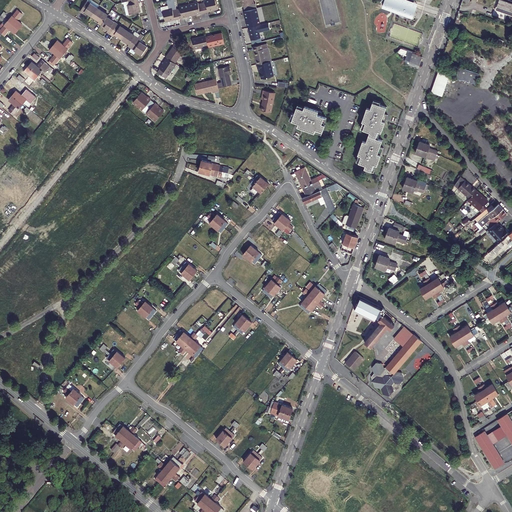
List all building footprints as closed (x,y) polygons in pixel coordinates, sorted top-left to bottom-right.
[(107,30),(106,32),(113,36),(114,34),(121,39),(128,44),(127,46),(141,55),(146,48),(139,42),(140,40),(137,38),(127,31),(120,27),(117,24),(106,17),(108,15),(97,8),(87,0),(80,11),(83,13),(84,11),(91,16),(98,21),(97,23),(100,25),(107,30)] [(138,0),(136,0),(129,2),(130,5),(128,6),(131,15),(141,12),(139,3),(138,0)] [(210,12),(210,11),(219,9),(216,0),(211,0),(207,1),(207,3),(200,4),(200,3),(182,7),(182,9),(174,11),(174,9),(164,11),(167,22),(176,20),(184,18),(184,17),(201,13),(202,14),(210,12)] [(381,0),(380,2),(384,5),(382,7),(393,11),(402,18),(404,15),(412,18),(416,9),(411,5),(413,2),(407,0),(381,0)] [(511,3),(502,0),(497,0),(495,6),(511,12),(511,3)] [(243,12),(251,41),(261,39),(259,33),(262,32),(270,30),(268,23),(260,25),(256,8),(253,9),(244,11),(243,12)] [(18,10),(9,21),(19,29),(22,24),(17,20),(22,14),(18,10)] [(15,33),(19,29),(9,21),(0,31),(4,35),(10,29),(15,33)] [(209,45),(209,46),(225,43),(223,32),(214,34),(214,35),(211,35),(207,36),(209,45)] [(58,41),(54,45),(64,54),(70,47),(72,48),(74,45),(73,44),(73,43),(71,42),(76,36),(73,34),(68,39),(65,42),(63,41),(61,43),(58,41)] [(207,36),(207,34),(194,38),(196,48),(209,45),(207,36)] [(253,46),(257,63),(270,60),(271,60),(267,43),(253,46)] [(175,44),(172,49),(181,55),(182,53),(180,52),(181,49),(175,44)] [(55,64),(64,54),(54,45),(50,50),(55,54),(50,60),(55,64)] [(141,55),(127,46),(130,48),(141,56),(141,55)] [(166,59),(167,59),(176,64),(181,55),(172,49),(166,59)] [(423,56),(406,50),(405,53),(412,55),(408,64),(419,68),(423,56)] [(176,64),(167,59),(162,69),(172,75),(177,65),(176,64)] [(32,62),(28,67),(38,75),(45,67),(47,69),(50,66),(43,60),(37,66),(32,62)] [(110,85),(118,75),(100,60),(96,66),(98,68),(94,72),(110,85)] [(270,60),(257,63),(258,68),(259,67),(261,78),(274,75),(270,60)] [(232,85),(229,75),(229,74),(229,72),(231,71),(230,66),(219,68),(222,81),(220,81),(219,82),(220,88),(232,85)] [(30,86),(38,75),(28,67),(25,71),(30,75),(25,82),(30,86)] [(460,67),(456,78),(476,85),(479,74),(460,67)] [(452,72),(440,68),(431,93),(443,97),(452,72)] [(169,81),(172,75),(162,69),(159,76),(169,81)] [(398,84),(411,89),(417,72),(410,70),(407,79),(401,76),(398,84)] [(220,90),(217,78),(196,83),(198,93),(213,90),(213,92),(220,90)] [(17,91),(13,95),(23,104),(27,99),(29,101),(34,96),(31,94),(32,93),(27,89),(22,95),(17,91)] [(274,94),(262,91),(261,99),(263,100),(260,111),(270,113),(274,94)] [(142,93),(133,103),(143,110),(151,100),(148,97),(147,97),(142,93)] [(17,111),(23,104),(13,95),(9,100),(14,105),(9,111),(16,116),(19,113),(17,111)] [(358,155),(359,155),(356,162),(366,166),(365,169),(374,172),(376,165),(377,166),(383,149),(380,147),(382,141),(378,139),(380,132),(381,132),(387,115),(383,114),(386,107),(379,105),(380,102),(373,100),(370,109),(366,108),(362,122),(363,122),(361,129),(369,132),(366,142),(362,141),(358,155)] [(155,103),(147,114),(156,121),(164,111),(159,106),(155,103)] [(305,123),(308,131),(314,133),(314,132),(321,135),(324,125),(323,125),(325,119),(320,116),(321,113),(304,106),(303,107),(297,105),(293,114),(291,113),(291,114),(305,123)] [(62,111),(60,113),(80,130),(83,127),(79,124),(81,122),(66,111),(64,113),(62,111)] [(77,133),(80,130),(60,113),(58,115),(60,118),(58,120),(73,132),(74,130),(77,133)] [(296,127),(308,131),(305,123),(291,114),(289,120),(297,124),(296,127)] [(127,121),(124,125),(141,140),(143,138),(140,136),(142,133),(127,121)] [(141,140),(124,125),(120,130),(135,142),(137,140),(139,142),(141,140)] [(175,143),(175,131),(152,132),(152,144),(175,143)] [(104,135),(111,141),(113,138),(107,132),(104,135)] [(218,142),(215,142),(216,135),(196,135),(196,148),(218,148),(218,142)] [(101,137),(93,146),(110,162),(118,153),(101,137)] [(42,149),(58,161),(66,151),(50,138),(42,149)] [(420,141),(418,147),(438,154),(440,150),(430,146),(430,145),(420,141)] [(437,158),(438,154),(418,147),(416,153),(426,156),(427,154),(437,158)] [(23,154),(18,160),(21,162),(17,166),(32,180),(41,170),(23,154)] [(203,161),(201,166),(222,172),(223,170),(220,169),(221,166),(216,165),(216,166),(213,165),(213,164),(203,161)] [(431,173),(432,169),(418,164),(416,168),(431,173)] [(221,175),(222,172),(201,166),(200,172),(218,177),(218,174),(221,175)] [(88,168),(84,173),(101,187),(103,185),(100,183),(103,180),(88,168)] [(326,177),(323,175),(311,180),(305,168),(296,172),(304,188),(319,181),(327,177),(326,177)] [(99,190),(101,187),(84,173),(80,177),(95,190),(97,187),(99,190)] [(104,176),(110,181),(113,178),(107,173),(104,176)] [(256,174),(253,178),(266,189),(269,184),(259,175),(259,176),(256,174)] [(408,177),(406,182),(426,190),(428,186),(417,182),(418,180),(408,177)] [(470,198),(476,191),(461,177),(455,185),(470,198)] [(251,185),(262,193),(266,189),(253,178),(249,182),(251,184),(251,185)] [(209,200),(210,196),(200,192),(201,191),(208,194),(210,187),(191,180),(187,191),(209,200)] [(307,196),(317,192),(315,187),(320,184),(319,181),(304,188),(307,196)] [(425,194),(426,190),(406,182),(404,188),(414,192),(414,190),(425,194)] [(9,184),(7,186),(24,201),(28,196),(14,184),(12,186),(9,184)] [(19,206),(24,201),(7,186),(4,189),(7,192),(5,194),(8,196),(9,195),(12,198),(11,199),(19,206)] [(63,186),(60,191),(77,205),(79,203),(76,201),(78,198),(75,196),(74,197),(71,195),(72,193),(63,186)] [(75,207),(77,205),(60,191),(56,195),(64,202),(66,201),(68,203),(67,204),(71,207),(73,205),(75,207)] [(323,197),(320,191),(317,192),(307,196),(303,198),(306,204),(323,197)] [(484,205),(488,201),(476,191),(470,198),(468,200),(482,213),(487,209),(484,205)] [(166,213),(183,225),(190,214),(173,203),(166,213)] [(342,223),(354,228),(357,220),(358,221),(363,208),(353,204),(349,217),(346,216),(345,216),(342,223)] [(482,213),(465,226),(472,235),(478,230),(474,225),(479,222),(483,226),(503,209),(499,204),(494,208),(492,205),(487,209),(482,213)] [(507,213),(503,209),(483,226),(475,233),(477,235),(485,229),(486,230),(490,226),(491,225),(496,220),(497,221),(507,213)] [(276,217),(295,233),(298,230),(293,225),(294,224),(280,212),(276,217)] [(56,236),(64,226),(48,213),(40,223),(56,236)] [(209,213),(208,215),(225,228),(228,223),(215,213),(212,216),(209,213)] [(208,215),(207,216),(210,219),(207,222),(218,231),(219,230),(221,232),(225,228),(208,215)] [(294,234),(295,233),(276,217),(272,221),(275,223),(275,224),(287,234),(290,231),(291,232),(292,231),(294,234)] [(462,222),(466,225),(470,221),(466,217),(462,222)] [(96,228),(93,232),(106,245),(113,238),(108,233),(110,232),(96,219),(91,224),(96,228)] [(496,222),(488,230),(499,243),(509,235),(505,230),(504,231),(503,229),(503,228),(500,225),(499,225),(496,222)] [(154,226),(144,235),(159,250),(168,241),(154,226)] [(389,228),(387,233),(408,241),(409,237),(399,233),(399,232),(389,228)] [(25,233),(21,238),(37,252),(40,250),(37,248),(39,245),(25,233)] [(358,237),(347,233),(340,252),(342,252),(341,254),(343,254),(343,256),(347,258),(350,250),(352,251),(353,247),(354,248),(358,237)] [(406,245),(408,241),(387,233),(385,239),(395,243),(396,241),(403,243),(406,245)] [(36,254),(37,252),(21,238),(17,243),(25,250),(26,249),(29,251),(28,252),(31,255),(33,253),(36,254)] [(506,242),(504,240),(495,248),(495,247),(488,253),(489,254),(491,252),(494,254),(506,242)] [(85,266),(94,257),(81,243),(72,252),(85,266)] [(333,244),(329,246),(334,253),(337,251),(333,244)] [(247,250),(261,261),(264,257),(263,256),(263,255),(251,246),(247,250)] [(140,273),(150,264),(136,248),(126,257),(140,273)] [(247,250),(243,255),(253,264),(254,263),(257,266),(261,261),(247,250)] [(380,255),(378,261),(398,268),(402,270),(403,265),(389,260),(390,259),(380,255)] [(1,268),(19,285),(27,276),(10,259),(1,268)] [(29,264),(37,271),(42,266),(34,259),(29,264)] [(397,272),(398,268),(378,261),(375,266),(386,270),(386,268),(397,272)] [(186,262),(183,267),(194,276),(197,271),(186,262)] [(53,267),(51,269),(66,288),(69,286),(67,284),(69,283),(62,274),(61,275),(59,272),(60,272),(57,268),(55,270),(53,267)] [(179,271),(190,281),(194,276),(183,267),(179,271)] [(62,291),(66,288),(51,269),(48,271),(50,273),(48,275),(51,279),(52,278),(54,281),(53,282),(59,290),(60,289),(62,291)] [(127,293),(131,289),(128,286),(131,284),(117,269),(108,278),(122,293),(124,290),(127,293)] [(428,275),(425,277),(432,289),(441,283),(437,278),(431,282),(430,280),(430,279),(428,275)] [(282,278),(268,295),(271,298),(274,295),(274,296),(283,285),(280,282),(282,279),(287,282),(290,279),(287,277),(287,278),(284,276),(282,278)] [(268,295),(282,278),(281,277),(278,281),(275,278),(264,291),(268,295)] [(420,289),(423,295),(432,289),(425,277),(422,279),(424,283),(425,283),(426,285),(420,289)] [(318,285),(318,284),(311,293),(310,293),(309,292),(308,291),(306,292),(314,299),(325,286),(320,282),(318,285)] [(299,286),(306,292),(308,291),(304,287),(305,286),(300,283),(298,286),(299,286)] [(432,289),(439,300),(443,298),(440,294),(439,294),(438,292),(444,288),(441,283),(432,289)] [(304,295),(306,292),(299,286),(296,289),(304,295)] [(325,286),(314,299),(322,306),(323,304),(320,301),(327,292),(329,289),(325,286)] [(437,302),(439,300),(432,289),(423,295),(427,300),(433,296),(434,297),(434,298),(437,302)] [(32,296),(27,295),(28,292),(20,290),(14,312),(27,315),(32,296)] [(91,292),(88,295),(110,312),(113,308),(104,301),(96,294),(95,295),(91,292)] [(305,310),(314,299),(306,292),(304,295),(305,297),(306,296),(308,297),(307,298),(303,303),(300,307),(305,310)] [(106,317),(110,312),(88,295),(85,299),(89,301),(88,303),(106,317)] [(135,301),(137,302),(139,300),(134,296),(134,297),(127,305),(128,305),(125,308),(131,313),(134,310),(130,307),(135,301)] [(354,371),(373,349),(371,348),(388,329),(390,331),(394,325),(383,315),(385,313),(380,309),(360,298),(355,309),(375,320),(376,317),(379,319),(378,320),(381,323),(365,342),(364,341),(346,364),(354,371)] [(494,298),(491,300),(499,312),(507,306),(504,301),(498,305),(496,303),(497,302),(494,298)] [(311,310),(312,311),(317,305),(320,308),(322,306),(314,299),(305,310),(309,313),(311,310)] [(143,304),(139,300),(137,302),(153,315),(156,311),(154,309),(145,302),(143,304)] [(486,313),(490,318),(499,312),(491,300),(488,302),(491,306),(493,308),(486,313)] [(149,320),(153,315),(137,302),(135,304),(140,308),(138,311),(146,318),(149,320)] [(499,312),(504,320),(508,318),(506,316),(505,316),(505,315),(511,311),(507,306),(499,312)] [(465,319),(459,310),(455,312),(460,321),(465,319)] [(501,323),(504,320),(499,312),(490,318),(493,323),(499,319),(500,320),(501,323)] [(68,326),(86,335),(92,323),(74,314),(68,326)] [(247,319),(243,315),(233,326),(238,330),(247,319)] [(247,319),(238,330),(243,334),(252,323),(247,319)] [(30,353),(48,331),(38,323),(21,344),(26,348),(25,349),(30,353)] [(461,336),(470,330),(467,325),(461,330),(460,328),(461,328),(459,326),(456,328),(461,336)] [(413,334),(405,326),(394,338),(404,346),(386,367),(384,369),(383,364),(377,363),(373,368),(376,374),(373,378),(376,388),(381,389),(388,381),(395,372),(398,369),(422,341),(413,334)] [(461,336),(456,328),(453,330),(455,332),(456,333),(450,337),(453,342),(461,336)] [(190,337),(181,330),(177,334),(188,343),(196,335),(194,333),(190,337)] [(474,336),(470,330),(461,336),(467,345),(470,343),(469,341),(468,341),(467,340),(474,336)] [(177,334),(174,339),(176,342),(182,347),(178,352),(180,354),(188,343),(177,334)] [(199,337),(196,335),(188,343),(200,353),(204,349),(195,341),(199,337)] [(464,347),(467,345),(461,336),(453,342),(456,347),(462,343),(463,344),(463,345),(464,347)] [(188,343),(180,354),(182,355),(184,353),(184,354),(187,350),(196,358),(200,353),(188,343)] [(112,348),(108,352),(122,363),(125,359),(115,350),(112,348)] [(54,357),(60,369),(78,361),(72,349),(54,357)] [(16,351),(2,368),(13,376),(26,358),(16,351)] [(107,359),(118,368),(122,363),(108,352),(105,357),(107,359)] [(279,364),(283,368),(293,357),(288,352),(281,361),(279,364)] [(290,369),(297,360),(293,357),(283,368),(288,371),(290,369)] [(388,381),(381,389),(382,389),(385,395),(391,396),(395,399),(404,389),(401,383),(405,378),(403,372),(395,372),(388,381)] [(427,374),(410,392),(421,401),(437,383),(427,374)] [(175,376),(170,381),(176,386),(180,380),(175,376)] [(484,383),(481,385),(486,394),(495,388),(492,384),(486,388),(485,386),(486,386),(484,383)] [(474,395),(477,399),(486,394),(481,385),(477,388),(479,390),(480,390),(480,391),(474,395)] [(178,390),(170,400),(180,408),(192,393),(184,387),(180,392),(178,390)] [(495,388),(486,394),(494,406),(497,404),(494,400),(492,398),(499,394),(495,388)] [(70,390),(68,391),(81,402),(84,398),(82,396),(74,389),(72,391),(70,390)] [(77,406),(81,402),(68,391),(66,394),(68,395),(66,398),(75,405),(75,404),(77,406)] [(416,403),(419,400),(411,392),(408,395),(416,403)] [(284,395),(281,393),(275,399),(276,400),(291,412),(295,408),(283,398),(284,395)] [(491,408),(494,406),(486,394),(477,399),(481,405),(488,401),(489,403),(489,404),(491,408)] [(291,412),(276,400),(273,405),(287,417),(291,412)] [(124,413),(131,418),(136,411),(130,406),(124,413)] [(482,411),(476,414),(480,420),(485,417),(482,411)] [(507,413),(498,420),(500,424),(510,418),(507,413)] [(511,432),(511,420),(510,418),(500,424),(507,435),(511,432)] [(120,424),(116,429),(127,438),(133,431),(131,429),(129,432),(120,424)] [(221,443),(231,431),(226,427),(217,439),(221,443)] [(116,435),(124,442),(127,438),(116,429),(113,432),(116,435)] [(136,433),(133,431),(127,438),(139,447),(142,443),(140,441),(134,435),(136,433)] [(235,435),(231,431),(221,443),(226,447),(235,435)] [(484,431),(475,437),(495,469),(504,463),(484,431)] [(139,447),(127,438),(124,442),(132,449),(133,448),(135,451),(139,447)] [(116,442),(111,449),(114,451),(119,445),(116,442)] [(327,449),(318,459),(336,473),(345,463),(338,458),(341,454),(337,451),(334,454),(327,449)] [(253,450),(244,461),(249,465),(258,454),(253,450)] [(355,464),(359,457),(352,453),(348,461),(355,464)] [(262,458),(258,454),(249,465),(254,469),(262,458)] [(160,462),(159,464),(169,472),(178,460),(174,456),(166,465),(165,464),(165,463),(163,461),(161,463),(160,462)] [(178,460),(169,472),(178,479),(180,477),(175,473),(180,467),(182,468),(185,465),(183,464),(178,460)] [(169,472),(159,464),(158,465),(160,466),(159,467),(163,470),(158,476),(156,479),(160,482),(169,472)] [(367,468),(349,488),(358,497),(374,479),(369,474),(371,472),(367,468)] [(176,481),(178,479),(169,472),(160,482),(165,486),(172,477),(176,481)] [(184,475),(180,481),(184,484),(185,485),(188,480),(186,478),(187,477),(184,475)] [(201,492),(198,496),(209,505),(215,498),(213,497),(212,497),(210,499),(201,492)] [(201,510),(204,511),(209,505),(198,496),(194,500),(197,502),(197,503),(203,508),(201,510)] [(383,511),(401,511),(403,510),(386,496),(377,506),(383,511)] [(217,500),(215,498),(209,505),(218,511),(221,511),(223,510),(221,508),(215,503),(217,500)]
